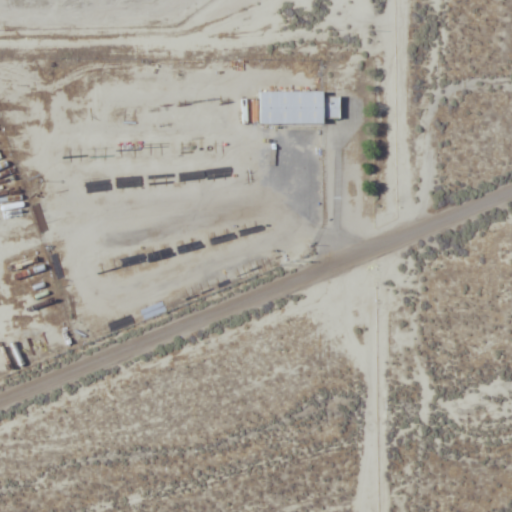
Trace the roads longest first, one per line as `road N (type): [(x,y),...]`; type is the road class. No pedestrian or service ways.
road 1 (residential): [(0,404),(511,195)]
road 2 (residential): [(396,48),(0,38)]
road 3 (residential): [(396,0),(398,241)]
